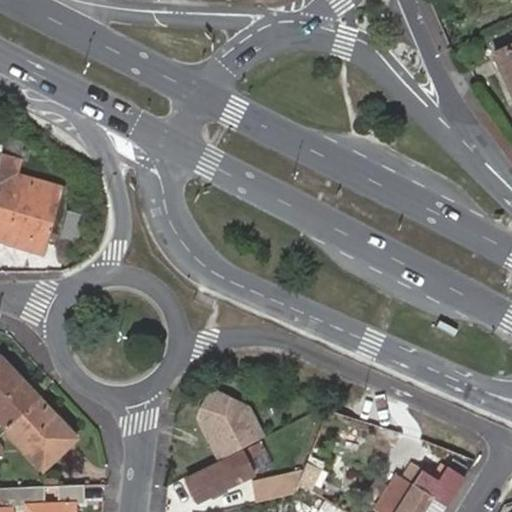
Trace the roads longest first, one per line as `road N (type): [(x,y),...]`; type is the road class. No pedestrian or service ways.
road 1 (primary): [(176,146),(511,319)]
road 2 (tertiary): [(176,146),(164,194),(196,257),(423,365)]
road 3 (unclassified): [(173,355),(249,334),(285,340),(511,441)]
road 4 (primary): [(511,250),(202,96)]
road 5 (tertiary): [(453,147),(357,50),(309,37),(263,43)]
road 6 (unclassified): [(72,91),(124,210),(117,250),(85,287)]
road 7 (primary): [(202,96),(16,0)]
road 8 (tertiary): [(453,147),(448,95),(407,0)]
road 9 (residential): [(173,355),(176,335),(160,297),(125,279),(85,287)]
road 10 (residential): [(63,313),(58,346),(78,381),(95,392),(135,393)]
road 11 (residential): [(135,393),(142,421),(133,511)]
